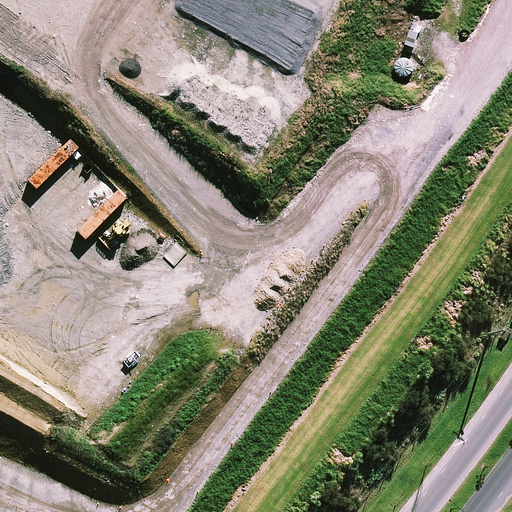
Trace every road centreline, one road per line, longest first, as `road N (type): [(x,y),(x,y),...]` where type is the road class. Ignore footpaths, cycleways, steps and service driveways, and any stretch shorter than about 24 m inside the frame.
road 1 (secondary): [(417,511),(511,392)]
road 2 (track): [(502,0),(448,90),(413,120)]
